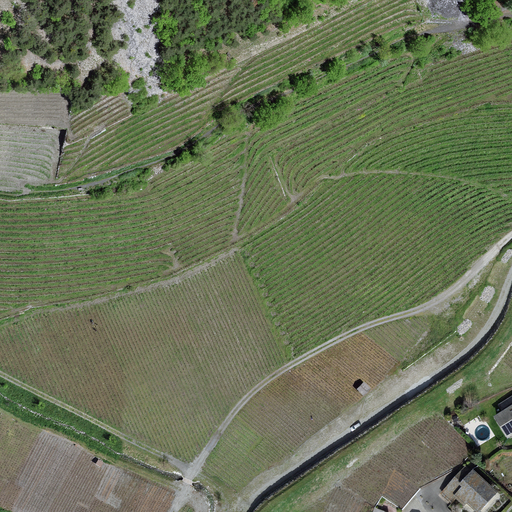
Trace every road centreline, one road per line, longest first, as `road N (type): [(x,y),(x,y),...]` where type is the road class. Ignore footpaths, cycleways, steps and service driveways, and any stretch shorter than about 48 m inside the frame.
road 1 (track): [(172,511),(235,409),(271,379),(355,333),(439,303),(511,233)]
road 2 (track): [(511,272),(477,342),(254,499)]
